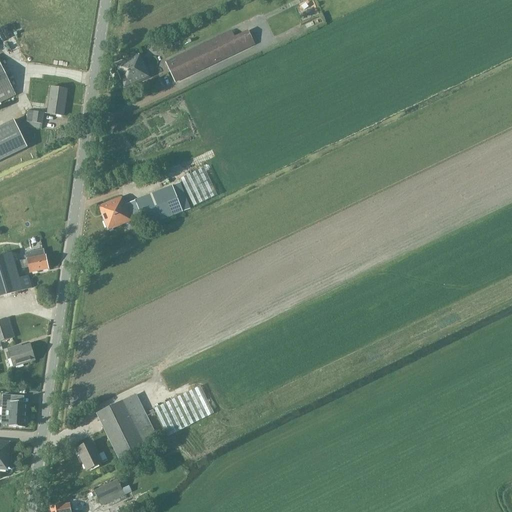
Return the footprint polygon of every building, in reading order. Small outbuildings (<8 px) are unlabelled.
[(166,62),(166,64),(170,72),(175,81),(255,43),(248,29),(235,36),(232,31),(166,62)] [(124,88),(144,79),(150,77),(143,62),(142,63),(138,55),(114,65),(124,88)] [(0,62),(0,102),(16,95),(0,62)] [(51,87),(47,113),(63,116),(67,89),(51,87)] [(42,124),(44,113),(28,110),(26,122),(25,127),(31,128),(40,129),(41,124),(42,124)] [(0,127),(0,161),(27,148),(14,120),(0,127)] [(194,206),(217,195),(204,168),(181,179),(194,206)] [(122,197),(99,206),(108,231),(133,221),(132,220),(142,218),(145,228),(182,213),(182,212),(190,209),(180,183),(172,186),(135,200),(136,202),(125,205),(122,197)] [(28,267),(29,274),(49,270),(46,256),(45,256),(44,250),(26,253),(27,259),(26,259),(26,260),(20,261),(21,269),(28,267)] [(0,297),(32,288),(29,276),(20,278),(12,253),(0,256),(0,297)] [(0,341),(15,338),(9,318),(0,320),(0,341)] [(8,360),(11,359),(13,367),(35,361),(30,345),(17,349),(16,347),(8,349),(9,352),(6,353),(8,360)] [(167,437),(214,413),(200,386),(154,409),(167,437)] [(17,396),(2,395),(2,406),(2,417),(1,417),(1,425),(9,425),(9,427),(25,428),(25,426),(27,426),(27,418),(25,417),(26,403),(16,402),(17,396)] [(119,460),(144,448),(146,447),(123,401),(96,414),(119,460)] [(0,469),(7,471),(10,442),(0,441),(0,469)] [(103,462),(93,441),(77,449),(86,471),(103,462)] [(124,496),(125,496),(118,480),(95,491),(102,506),(108,504),(109,507),(126,499),(124,496)]
